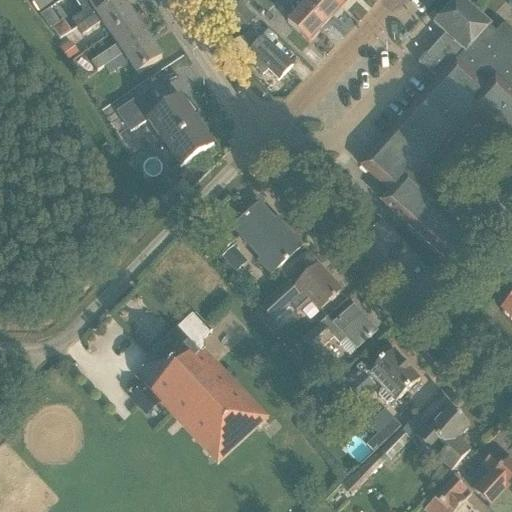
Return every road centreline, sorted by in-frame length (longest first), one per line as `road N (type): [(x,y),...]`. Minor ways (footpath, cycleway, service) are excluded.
road 1 (unclassified): [(511,412),(261,141)]
road 2 (unclassified): [(0,346),(56,352),(261,141)]
road 3 (residential): [(261,141),(399,0)]
road 4 (unclassified): [(261,141),(165,0)]
